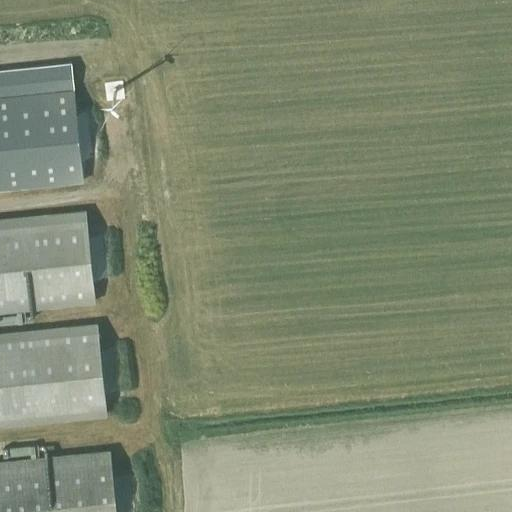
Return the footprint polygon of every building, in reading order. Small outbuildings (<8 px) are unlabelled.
[(73,89),(0,96),(0,188),(82,180),(83,180),(80,158),(76,112),(73,89)] [(85,211),(0,219),(0,424),(106,413),(97,324),(0,333),(0,309),(94,300),(85,211)] [(122,384),(121,367),(108,368),(109,385),(122,384)] [(0,511),(116,511),(110,451),(0,462),(0,511)] [(120,480),(121,511),(125,511),(134,511),(132,480),(120,480)]
